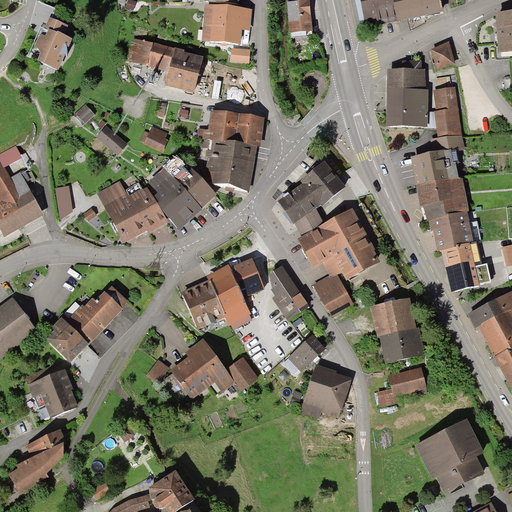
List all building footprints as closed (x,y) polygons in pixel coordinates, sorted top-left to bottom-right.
[(286,0),(290,34),(313,32),(309,0),(286,0)] [(366,24),(360,0),(355,0),(361,25),(366,24)] [(360,0),(366,24),(367,30),(398,23),(393,4),(395,4),(394,0),(360,0)] [(393,4),(398,23),(444,12),(440,0),(394,0),(395,4),(393,4)] [(252,10),(205,6),(202,42),(224,44),(241,46),(242,31),(250,32),(252,10)] [(511,13),(496,14),(498,54),(511,53),(511,13)] [(49,18),(44,29),(48,31),(49,30),(64,37),(69,26),(49,18)] [(44,29),(41,27),(28,57),(38,61),(37,61),(58,71),(72,40),(64,37),(49,30),(48,31),(44,29)] [(148,67),(153,44),(133,39),(127,61),(148,67)] [(431,50),(437,71),(455,65),(449,42),(431,50)] [(183,57),(184,54),(184,52),(153,44),(148,67),(147,67),(166,72),(169,73),(174,54),(183,57)] [(250,50),(232,49),(230,63),(249,64),(250,50)] [(183,57),(174,54),(169,73),(166,72),(163,82),(167,83),(166,86),(194,93),(196,88),(203,59),(184,54),(183,57)] [(387,105),(387,128),(428,128),(428,113),(428,91),(426,91),(427,71),(387,70),(387,105)] [(437,129),(438,139),(463,136),(455,88),(433,91),(436,112),(434,112),(437,129)] [(74,116),(84,126),(95,115),(85,105),(74,116)] [(230,114),(211,111),(208,131),(198,129),(197,139),(212,141),(235,144),(239,115),(230,114)] [(434,112),(428,113),(428,128),(437,129),(434,112)] [(264,119),(239,115),(235,144),(257,147),(260,148),(261,144),(264,119)] [(106,127),(97,138),(118,157),(128,146),(106,127)] [(169,134),(152,127),(149,133),(145,131),(140,141),(145,143),(144,145),(163,153),(168,141),(166,140),(169,134)] [(438,139),(431,140),(433,154),(444,152),(444,153),(451,152),(451,153),(465,151),(463,136),(438,139)] [(206,158),(208,158),(205,182),(207,184),(250,193),(254,167),(257,147),(235,144),(212,141),(211,151),(206,151),(206,158)] [(0,230),(4,238),(44,217),(29,189),(34,186),(26,172),(30,170),(22,156),(21,156),(15,146),(0,154),(0,230)] [(416,187),(459,178),(456,164),(454,164),(451,153),(451,152),(444,153),(444,152),(433,154),(431,155),(410,159),(416,187)] [(325,163),(301,182),(303,185),(321,207),(322,208),(345,188),(325,163)] [(174,179),(165,169),(148,184),(150,187),(148,188),(162,212),(180,232),(201,212),(203,210),(202,210),(217,195),(207,184),(205,182),(190,167),(186,171),(184,169),(174,179)] [(469,212),(462,178),(459,178),(416,187),(420,205),(421,208),(424,208),(427,222),(429,222),(447,218),(447,217),(467,213),(469,212)] [(127,194),(120,182),(97,194),(104,207),(127,194)] [(321,207),(303,185),(289,195),(288,193),(283,198),(284,199),(278,203),(294,226),(295,225),(316,210),(321,207)] [(69,186),(55,188),(60,221),(73,212),(69,186)] [(127,194),(104,207),(125,244),(147,231),(149,235),(157,230),(168,224),(162,212),(148,188),(143,191),(142,190),(129,197),(127,194)] [(91,209),(84,215),(89,222),(97,216),(91,209)] [(324,226),(316,210),(295,225),(302,238),(324,226)] [(376,251),(353,210),(324,226),(302,238),(298,240),(313,269),(323,264),(330,276),(331,279),(338,276),(343,284),(380,263),(374,252),(376,251)] [(438,253),(442,252),(456,249),(456,247),(470,244),(474,243),(467,213),(447,217),(447,218),(429,222),(431,232),(433,232),(434,235),(438,253)] [(456,249),(442,252),(445,269),(446,269),(447,272),(451,293),(480,287),(480,285),(491,283),(487,265),(476,268),(470,244),(456,247),(456,249)] [(511,245),(502,248),(507,267),(511,265),(511,245)] [(252,260),(231,268),(229,266),(207,278),(209,281),(226,318),(225,318),(229,326),(231,325),(234,330),(252,320),(250,316),(252,315),(243,299),(265,290),(252,260)] [(299,292),(282,266),(268,275),(272,289),(270,290),(275,296),(271,298),(288,320),(309,307),(299,292)] [(331,279),(330,276),(313,286),(332,317),(353,305),(343,284),(338,276),(331,279)] [(226,318),(209,281),(200,285),(182,294),(198,330),(225,318),(226,318)] [(111,288),(106,294),(121,309),(127,302),(111,288)] [(468,315),(476,330),(479,328),(511,310),(511,291),(485,306),(468,315)] [(93,299),(85,308),(106,328),(117,318),(123,311),(121,309),(106,294),(105,293),(96,302),(93,299)] [(13,298),(0,307),(0,359),(38,333),(13,298)] [(417,329),(410,299),(371,308),(378,339),(380,338),(386,365),(425,356),(419,328),(417,329)] [(106,328),(85,308),(83,306),(66,323),(88,345),(89,346),(98,337),(106,328)] [(511,310),(479,328),(487,343),(495,358),(507,351),(508,353),(511,351),(511,310)] [(66,323),(62,319),(52,329),(55,331),(46,341),(70,364),(85,348),(88,345),(66,323)] [(312,335),(288,359),(301,372),(316,358),(325,349),(312,335)] [(188,351),(185,353),(189,358),(170,371),(191,401),(215,384),(221,392),(235,383),(226,371),(204,340),(188,351)] [(511,351),(508,353),(507,351),(495,358),(505,378),(511,389),(511,351)] [(259,379),(244,358),(226,371),(235,383),(242,392),(259,379)] [(158,360),(147,375),(158,384),(169,369),(158,360)] [(28,386),(62,372),(59,364),(25,378),(28,386)] [(337,372),(316,365),(300,413),(319,419),(321,413),(339,419),(346,396),(352,379),(336,374),(337,372)] [(422,368),(389,376),(392,390),(394,398),(398,397),(427,390),(422,368)] [(62,372),(28,386),(33,398),(41,395),(51,420),(79,408),(71,391),(73,390),(72,387),(65,370),(62,372)] [(400,404),(398,397),(394,398),(392,390),(376,393),(380,408),(400,404)] [(295,391),(290,403),(298,406),(303,394),(295,391)] [(466,419),(415,446),(432,480),(436,478),(444,494),(472,480),(485,473),(477,457),(484,454),(466,419)] [(129,426),(118,433),(125,443),(135,436),(129,426)] [(67,443),(61,431),(26,446),(32,459),(64,444),(67,443)] [(32,459),(17,466),(18,469),(9,475),(21,496),(49,478),(46,475),(64,458),(64,444),(32,459)] [(177,511),(195,501),(176,472),(149,489),(151,495),(152,500),(155,500),(154,501),(154,503),(154,505),(155,508),(157,509),(159,510),(162,510),(165,508),(167,511),(177,511)] [(105,483),(91,491),(97,501),(111,492),(105,483)] [(152,500),(151,495),(131,500),(112,510),(110,511),(136,511),(150,508),(149,501),(152,500)]
